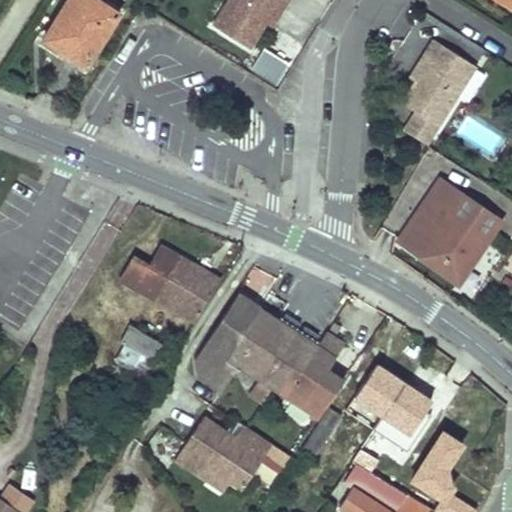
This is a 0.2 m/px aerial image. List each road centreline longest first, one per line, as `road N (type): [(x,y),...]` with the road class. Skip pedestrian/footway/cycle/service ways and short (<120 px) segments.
road 1 (secondary): [(0,119),(326,252)]
road 2 (residential): [(326,252),(336,226),(357,35),(381,0)]
road 3 (secondary): [(326,252),(437,314),(511,373)]
